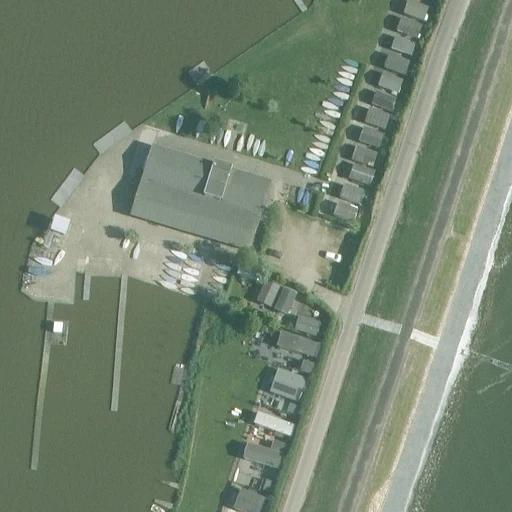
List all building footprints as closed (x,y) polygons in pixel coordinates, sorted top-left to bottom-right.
[(425,25),(429,12),(408,5),(404,17),(425,25)] [(418,42),(422,29),(402,22),(397,35),(418,42)] [(412,60),(416,48),(396,41),(392,53),(412,60)] [(406,79),(410,66),(389,59),(384,72),(406,79)] [(400,97),(404,84),(384,77),(379,90),(400,97)] [(393,115),(398,103),(377,96),(373,107),(393,115)] [(386,133),(390,121),(370,114),(366,126),(386,133)] [(380,152),(384,138),(365,132),(360,146),(380,152)] [(264,220),(275,188),(236,175),(217,169),(155,149),(144,181),(133,217),(252,256),(264,220)] [(373,171),(377,158),(357,152),(353,164),(373,171)] [(370,190),(375,175),(354,168),(349,182),(370,190)] [(361,208),(365,196),(346,190),(341,202),(361,208)] [(355,227),(360,213),(339,206),(334,220),(355,227)] [(273,312),(283,291),(269,285),(260,306),(273,312)] [(290,320),(300,298),(288,293),(277,314),(290,320)] [(318,340),(322,326),(302,320),(298,334),(318,340)] [(315,361),(320,347),(284,337),(280,350),(315,361)] [(315,368),(305,366),(303,375),(313,377),(315,368)] [(310,382),(281,373),(274,397),(303,406),(310,382)] [(302,410),(291,406),(288,416),(298,420),(302,410)] [(297,429),(260,416),(256,428),(293,440),(297,429)] [(290,451),(275,445),(272,451),(288,457),(290,451)] [(282,473),(286,458),(248,447),(244,462),(282,473)] [(268,484),(265,495),(274,498),(277,487),(268,484)] [(264,511),(267,503),(243,494),(236,511),(264,511)]
